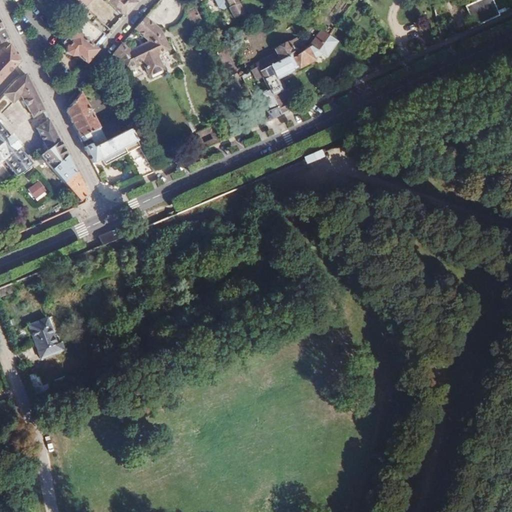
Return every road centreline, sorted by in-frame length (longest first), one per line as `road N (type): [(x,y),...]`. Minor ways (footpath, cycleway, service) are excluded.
road 1 (secondary): [(109,217),(511,36)]
road 2 (unclassified): [(51,511),(41,452),(0,338)]
road 3 (residential): [(151,0),(54,108)]
road 4 (residential): [(54,108),(109,217)]
